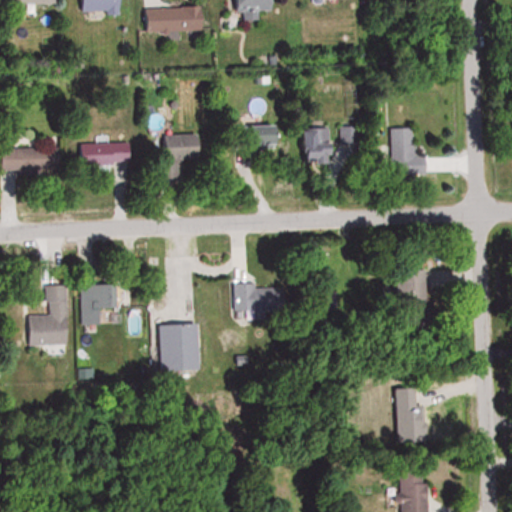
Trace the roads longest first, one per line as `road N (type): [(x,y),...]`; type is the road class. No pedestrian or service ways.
road 1 (residential): [(511,212),(0,234)]
road 2 (residential): [(485,511),(464,0)]
